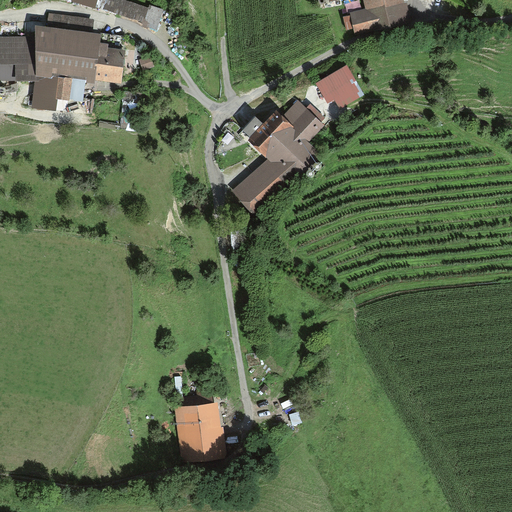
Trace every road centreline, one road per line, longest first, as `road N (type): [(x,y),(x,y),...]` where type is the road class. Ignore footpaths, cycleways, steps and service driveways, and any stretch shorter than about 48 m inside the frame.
road 1 (residential): [(511,19),(384,32),(235,105),(215,125),(206,153),(245,397)]
road 2 (track): [(0,475),(91,488),(210,464),(238,453),(250,430),(245,397)]
road 3 (track): [(220,120),(144,33),(57,6),(0,17)]
